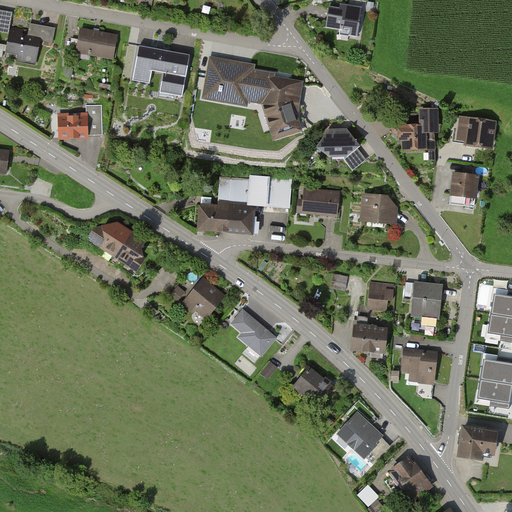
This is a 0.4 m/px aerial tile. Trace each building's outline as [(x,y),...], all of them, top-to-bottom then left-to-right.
[(345,11),(329,8),(326,27),(343,29),(343,28),(351,29),(350,34),(358,36),(362,9),(346,6),(345,11)] [(0,42),(1,37),(13,39),(16,31),(18,16),(0,13),(0,42)] [(16,31),(13,39),(10,57),(23,59),(23,63),(44,67),(48,42),(57,44),(60,29),(37,25),(35,34),(16,31)] [(118,37),(81,30),(77,51),(114,58),(118,37)] [(190,56),(140,47),(134,81),(151,84),(153,72),(164,74),(161,92),(182,96),(190,56)] [(226,62),(212,60),(209,79),(221,81),(218,99),(237,103),(238,95),(247,97),(247,100),(267,104),(278,137),(300,130),(295,115),(301,84),(273,79),(273,75),(251,72),(251,75),(225,70),(226,62)] [(399,94),(385,91),(382,103),(396,107),(399,94)] [(90,117),(66,118),(68,141),(109,138),(107,107),(89,108),(90,117)] [(434,128),(409,129),(411,151),(443,150),(442,137),(452,136),(450,110),(433,111),(434,128)] [(503,123),(467,119),(465,145),(500,149),(503,123)] [(330,131),(317,148),(332,157),(342,157),(353,171),(365,161),(356,150),(360,147),(347,130),(330,131)] [(10,154),(0,152),(0,175),(7,177),(10,154)] [(481,176),(460,174),(458,199),(480,200),(481,176)] [(293,179),(252,176),(251,183),(221,181),(218,208),(201,207),(199,229),(252,233),(253,212),(250,212),(251,201),(265,202),(265,205),(291,207),(293,179)] [(339,193),(305,190),(304,201),(308,202),(306,213),(337,215),(339,193)] [(387,198),(366,196),(363,217),(394,221),(396,209),(387,198)] [(87,242),(135,274),(144,261),(141,248),(145,242),(118,224),(96,229),(87,242)] [(228,295),(202,275),(181,300),(206,321),(228,295)] [(349,279),(334,276),(331,291),(346,294),(349,279)] [(443,281),(413,278),(409,315),(439,318),(443,281)] [(398,288),(374,286),(371,312),(396,314),(398,288)] [(511,290),(509,290),(508,296),(499,294),(498,303),(493,302),(489,325),(493,326),(492,334),(502,335),(501,341),(511,342),(511,290)] [(276,338),(244,311),(233,324),(243,333),(240,337),(262,355),(276,338)] [(398,330),(365,328),(363,355),(396,356),(398,330)] [(448,354),(410,350),(408,374),(418,376),(417,384),(445,387),(448,354)] [(511,399),(511,357),(498,355),(498,361),(489,359),(487,368),(483,367),(479,390),(483,391),(482,399),(491,400),(490,406),(510,409),(511,399)] [(277,368),(271,363),(262,374),(268,379),(277,368)] [(324,380),(309,369),(296,385),(319,403),(332,388),(329,386),(331,383),(326,378),(324,380)] [(408,374),(400,374),(398,384),(407,385),(408,374)] [(389,445),(357,414),(339,434),(371,464),(389,445)] [(508,432),(476,429),(474,460),(506,462),(508,432)] [(393,470),(396,473),(386,481),(392,489),(394,488),(407,505),(432,486),(410,457),(393,470)] [(379,497),(369,485),(358,494),(369,506),(379,497)] [(382,507),(378,501),(372,505),(376,511),(382,507)]
